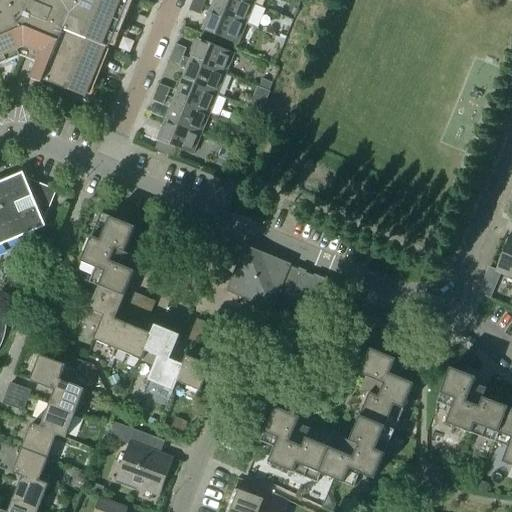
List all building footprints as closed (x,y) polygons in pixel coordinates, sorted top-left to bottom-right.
[(108,31),(117,9),(123,11),(128,0),(0,0),(0,58),(2,57),(5,64),(20,57),(18,51),(24,48),(41,55),(28,85),(39,90),(43,81),(84,98),(91,83),(84,80),(93,59),(99,61),(105,48),(108,49),(114,34),(108,31)] [(246,25),(254,5),(241,0),(214,0),(210,11),(246,25)] [(199,16),(203,7),(192,3),(188,11),(199,16)] [(237,46),(246,25),(210,11),(202,31),(237,46)] [(225,75),(233,55),(198,40),(190,61),(225,75)] [(182,58),(186,50),(175,45),(171,53),(182,58)] [(179,66),(182,58),(171,53),(168,62),(179,66)] [(217,95),(225,75),(190,61),(182,81),(217,95)] [(209,115),(217,95),(182,81),(173,101),(209,115)] [(166,98),(169,90),(158,85),(155,93),(166,98)] [(163,106),(166,98),(155,93),(152,102),(163,106)] [(201,135),(209,115),(173,101),(165,120),(201,135)] [(192,156),(201,135),(165,120),(157,141),(192,156)] [(209,173),(212,164),(201,160),(198,168),(209,173)] [(0,246),(45,228),(22,173),(0,182),(0,346),(2,342),(5,332),(5,325),(5,318),(5,311),(3,304),(1,297),(0,297),(0,246)] [(150,335),(115,320),(134,272),(110,263),(116,250),(124,254),(135,229),(101,214),(81,263),(96,269),(89,284),(99,287),(85,320),(100,326),(93,341),(154,366),(148,381),(173,392),(177,383),(200,393),(210,367),(185,357),(182,366),(169,360),(179,336),(154,326),(150,335)] [(511,277),(511,240),(499,273),(511,277)] [(317,331),(337,285),(314,275),(312,278),(305,274),(306,272),(298,269),(297,271),(289,268),(290,266),(244,246),(225,293),(271,312),(272,309),(280,312),(282,309),(289,312),(288,315),(295,318),(294,321),(317,331)] [(137,308),(141,306),(144,298),(134,294),(130,304),(137,308)] [(150,313),(155,303),(144,298),(141,306),(137,308),(139,311),(143,309),(150,313)] [(146,323),(150,313),(143,309),(139,311),(136,318),(146,323)] [(199,333),(203,332),(206,324),(196,320),(192,330),(199,333)] [(212,338),(217,328),(206,324),(203,332),(199,333),(201,337),(205,335),(212,338)] [(208,349),(212,338),(205,335),(201,337),(198,344),(208,349)] [(374,480),(413,385),(398,379),(404,364),(370,350),(360,375),(383,385),(378,398),(369,394),(349,443),(358,446),(353,459),(305,439),(302,448),(289,443),(299,419),(274,408),(260,442),(274,448),(268,463),(317,483),(320,475),(353,488),(359,474),(374,480)] [(69,384),(74,370),(39,357),(30,382),(54,391),(58,380),(69,384)] [(511,410),(483,399),(479,408),(467,403),(476,379),(450,369),(437,404),(451,409),(446,425),(507,448),(502,463),(511,467),(511,410)] [(84,390),(69,384),(58,380),(54,391),(49,405),(75,415),(84,390)] [(2,404),(23,412),(31,391),(10,384),(2,404)] [(65,439),(75,415),(49,405),(40,428),(57,434),(56,436),(65,439)] [(48,459),(56,436),(57,434),(40,428),(31,424),(22,449),(48,459)] [(155,494),(168,459),(148,451),(153,438),(115,424),(110,438),(132,447),(120,481),(155,494)] [(38,484),(39,482),(48,459),(22,449),(12,474),(21,477),(38,484)] [(40,505),(48,485),(39,482),(38,484),(21,477),(15,496),(40,505)] [(263,511),(267,504),(232,491),(224,511),(263,511)] [(37,511),(40,505),(15,496),(8,511),(37,511)] [(125,511),(127,509),(100,499),(95,511),(125,511)]
